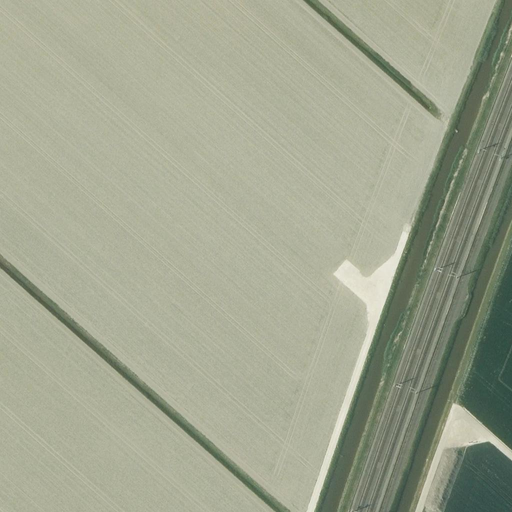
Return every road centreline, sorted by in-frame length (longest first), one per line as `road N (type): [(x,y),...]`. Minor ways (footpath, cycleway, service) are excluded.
road 1 (track): [(310,511),(443,140)]
road 2 (track): [(419,511),(443,447),(482,438),(511,458)]
